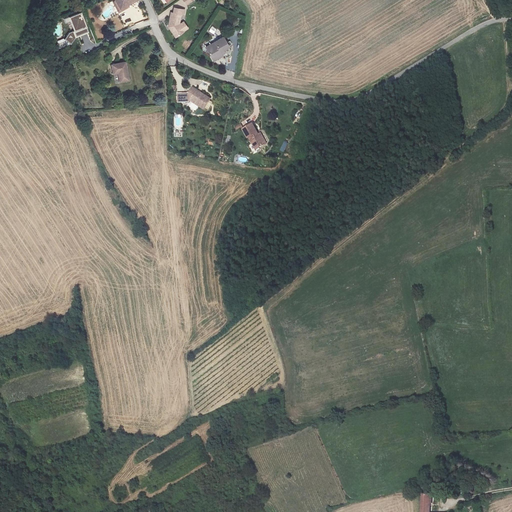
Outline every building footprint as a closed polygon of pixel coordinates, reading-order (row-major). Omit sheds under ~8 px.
[(115,0),(122,10),(137,0),(115,0)] [(183,14),(184,10),(174,8),(173,14),(171,13),(169,27),(170,27),(172,29),(171,30),(176,37),(189,29),(184,22),(179,25),(181,15),(183,14)] [(62,38),(56,40),(59,48),(70,44),(74,38),(88,32),(86,28),(80,12),(67,17),(63,19),(65,23),(69,21),(72,31),(68,33),(64,39),(62,38)] [(206,47),(214,61),(223,56),(221,53),(224,52),(223,50),(229,47),(224,38),(206,47)] [(111,64),(113,73),(118,72),(120,81),(128,79),(125,62),(111,64)] [(209,98),(192,87),(188,92),(177,92),(177,102),(189,102),(189,101),(202,109),(209,98)] [(251,122),(241,128),(247,137),(249,136),(256,148),(265,143),(259,132),(256,134),(255,132),(256,131),(251,122)] [(429,511),(430,488),(422,488),(420,511),(429,511)]
